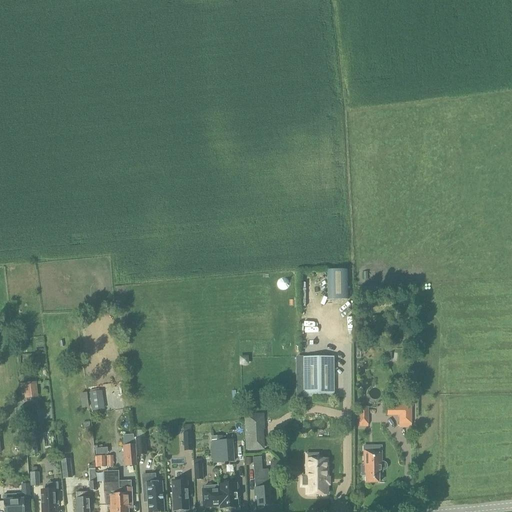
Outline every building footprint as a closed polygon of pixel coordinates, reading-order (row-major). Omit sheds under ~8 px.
[(326,270),(326,300),(346,300),(346,270),(326,270)] [(333,357),(303,358),(303,398),(333,398),(333,357)] [(37,397),(36,382),(19,384),(20,394),(24,394),(24,399),(37,397)] [(101,391),(89,393),(90,399),(102,398),(101,391)] [(399,404),(399,416),(400,428),(412,428),(411,404),(399,404)] [(368,414),(359,414),(359,426),(368,426),(368,414)] [(243,416),(245,451),(262,450),(260,415),(243,416)] [(184,443),(192,442),(192,434),(184,434),(184,443)] [(145,439),(136,440),(137,455),(146,455),(145,439)] [(211,443),(213,464),(233,462),(232,441),(211,443)] [(134,446),(122,447),(123,467),(136,467),(134,446)] [(363,450),(363,466),(360,466),(360,477),(365,477),(365,484),(379,484),(379,473),(383,473),(384,472),(385,472),(386,471),(386,470),(386,469),(387,468),(387,467),(386,466),(386,465),(385,464),(384,463),(383,463),(381,463),(381,453),(373,453),(373,450),(363,450)] [(104,457),(97,457),(97,467),(105,467),(104,457)] [(257,506),(263,505),(265,507),(268,507),(269,505),(271,505),(268,470),(263,470),(261,457),(253,458),(255,488),(254,488),(255,496),(256,495),(257,506)] [(69,460),(59,461),(62,480),(71,479),(69,460)] [(310,476),(306,477),(300,477),(300,488),(308,488),(309,495),(306,495),(327,495),(326,486),(327,486),(327,478),(326,478),(326,460),(317,460),(317,462),(310,462),(310,476)] [(188,510),(186,482),(185,464),(171,465),(172,483),(173,511),(181,511),(180,511),(186,511),(186,510),(188,510)] [(201,465),(193,465),(194,480),(202,480),(201,465)] [(163,511),(161,483),(156,483),(149,484),(149,479),(142,479),(143,496),(147,496),(147,503),(148,511),(163,511)] [(10,500),(4,500),(4,511),(23,511),(23,499),(30,499),(29,484),(21,485),(22,494),(15,494),(16,498),(10,498),(10,500)] [(56,484),(47,484),(46,484),(46,490),(42,490),(43,499),(41,499),(41,511),(53,511),(54,506),(57,506),(57,493),(56,484)] [(219,507),(219,509),(228,509),(228,511),(235,511),(235,508),(237,508),(237,498),(239,498),(239,491),(236,491),(236,485),(218,486),(219,507)] [(200,506),(203,506),(203,508),(219,507),(218,486),(204,487),(204,490),(202,490),(202,501),(200,502),(200,506)] [(125,488),(118,489),(119,511),(127,511),(128,505),(128,495),(125,495),(125,488)] [(110,511),(119,511),(118,489),(109,489),(109,506),(110,506),(110,511)] [(75,511),(88,511),(88,499),(87,493),(76,493),(76,499),(75,499),(75,511)]
